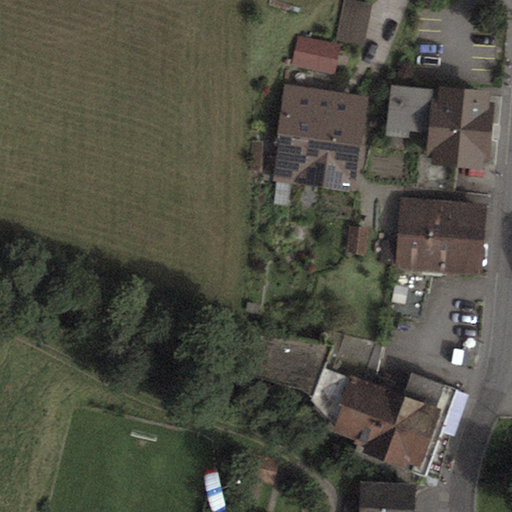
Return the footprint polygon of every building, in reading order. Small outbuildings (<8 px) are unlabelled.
[(388,49),(397,7),(371,1),(362,43),(388,49)] [(326,71),(362,78),(367,53),(332,44),(326,71)] [(277,134),(364,144),(370,99),(281,87),(277,134)] [(426,138),(433,95),(390,89),(385,132),(426,138)] [(485,98),(456,95),(447,169),(463,171),(479,174),(485,98)] [(364,144),(277,134),(272,183),(358,193),(364,144)] [(426,167),(423,192),(459,196),(463,171),(426,167)] [(454,272),(471,274),(477,205),(404,200),(399,243),(387,241),(385,262),(400,264),(404,265),(406,265),(454,272)] [(375,259),(378,233),(356,230),(353,257),(375,259)] [(454,272),(406,265),(395,317),(424,323),(454,272)] [(375,375),(383,344),(320,329),(317,341),(251,326),(239,372),(299,388),(313,398),(339,427),(359,437),(355,449),(412,470),(444,385),(411,373),(406,386),(375,375)] [(270,479),(275,460),(243,453),(239,472),(270,479)] [(408,511),(409,485),(364,483),(364,492),(358,491),(358,502),(347,501),(346,511),(408,511)]
